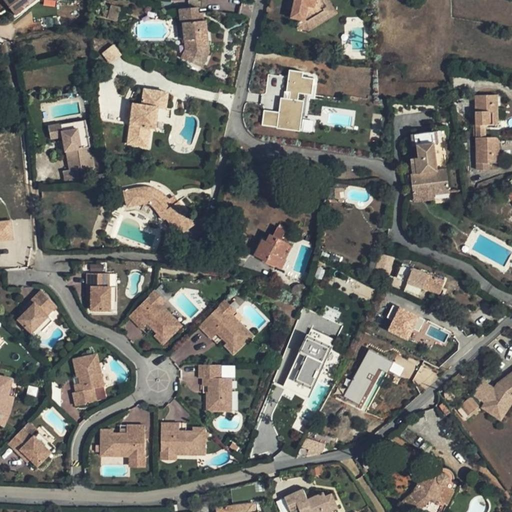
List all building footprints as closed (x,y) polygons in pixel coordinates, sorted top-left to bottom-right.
[(4,0),(15,14),(33,0),(56,0),(59,0),(58,0),(4,0)] [(319,15),(332,7),(327,0),(318,0),(319,4),(319,15)] [(291,15),(299,17),(312,20),(319,15),(319,4),(296,3),(296,7),(293,6),(291,15)] [(115,20),(118,8),(109,6),(108,11),(104,10),(102,17),(115,20)] [(199,6),(182,8),(184,24),(186,23),(190,48),(197,51),(193,61),(206,67),(213,50),(205,47),(204,37),(211,36),(208,19),(206,20),(201,20),(200,11),(199,6)] [(319,15),(319,20),(334,11),(332,7),(319,15)] [(308,27),(319,20),(319,15),(312,20),(299,17),(297,25),(308,27)] [(213,50),(211,36),(204,37),(205,47),(213,50)] [(101,53),(109,63),(121,55),(113,44),(101,53)] [(193,61),(197,51),(190,48),(186,58),(193,61)] [(303,73),(289,71),(285,92),(282,93),(284,99),(280,100),(279,113),(263,112),(262,126),(277,128),(276,130),(299,134),(303,102),(298,101),(299,95),(311,96),(313,81),(303,79),(303,73)] [(141,103),(134,102),(157,110),(158,105),(160,89),(144,88),(141,103)] [(168,90),(160,89),(158,105),(166,106),(168,90)] [(498,125),(497,95),(476,96),(478,171),(489,171),(489,163),(499,162),(498,138),(486,138),(485,125),(498,125)] [(157,110),(134,102),(132,102),(132,108),(135,109),(134,117),(131,116),(127,142),(147,144),(149,126),(155,126),(157,110)] [(64,132),(89,128),(88,120),(51,126),(53,138),(65,136),(64,132)] [(68,157),(70,170),(78,168),(82,168),(82,171),(95,169),(94,159),(92,159),(90,148),(93,148),(89,128),(64,132),(65,136),(68,157)] [(411,175),(413,193),(434,191),(434,196),(449,194),(447,171),(437,172),(434,145),(438,145),(436,133),(412,135),(414,147),(418,147),(420,162),(411,164),(412,175),(411,175)] [(152,205),(156,210),(164,204),(171,214),(167,217),(179,234),(194,223),(178,200),(176,202),(172,205),(168,199),(164,195),(158,191),(151,188),(145,187),(122,191),(125,206),(141,204),(147,204),(152,205)] [(434,191),(413,193),(414,203),(435,201),(434,196),(434,191)] [(172,196),(168,199),(172,205),(176,202),(172,196)] [(164,204),(156,210),(163,220),(167,217),(171,214),(164,204)] [(282,267),(287,259),(283,256),(289,243),(282,239),(287,230),(279,226),(274,235),(272,234),(268,241),(265,239),(257,254),(282,267)] [(283,256),(287,259),(294,246),(289,243),(283,256)] [(388,273),(393,258),(382,254),(377,271),(388,273)] [(439,293),(444,280),(403,263),(397,277),(407,281),(407,282),(422,288),(423,286),(439,293)] [(117,301),(118,286),(110,285),(111,272),(88,272),(88,286),(93,286),(92,298),(92,309),(111,309),(111,301),(117,301)] [(52,320),(47,315),(56,305),(41,290),(32,299),(35,302),(25,311),(18,318),(31,331),(37,326),(42,330),(52,320)] [(166,301),(161,296),(156,290),(150,295),(156,301),(158,299),(162,304),(166,301)] [(162,304),(158,299),(156,301),(150,295),(130,315),(142,328),(148,323),(153,329),(157,333),(154,335),(163,344),(183,325),(162,304)] [(25,311),(35,302),(32,299),(22,309),(25,311)] [(236,312),(225,300),(220,306),(226,312),(227,310),(232,315),(236,312)] [(409,342),(422,319),(395,303),(387,317),(392,321),(387,330),(409,342)] [(226,312),(220,306),(200,326),(212,339),(218,333),(227,343),(225,346),(233,354),(252,336),(232,315),(227,310),(226,312)] [(148,334),(153,329),(148,323),(142,328),(148,334)] [(36,336),(42,330),(37,326),(31,331),(36,336)] [(384,368),(399,375),(403,367),(366,350),(344,398),(365,407),(384,368)] [(296,362),(293,369),(285,385),(297,391),(300,386),(309,390),(323,362),(301,352),(296,362)] [(97,375),(101,375),(97,355),(93,356),(97,375)] [(74,399),(95,399),(93,390),(103,388),(101,375),(97,375),(93,356),(73,360),(76,378),(79,377),(80,384),(74,385),(76,393),(73,394),(74,399)] [(227,410),(227,391),(231,391),(231,377),(221,377),(221,365),(199,364),(199,377),(203,378),(203,385),(209,385),(209,392),(207,392),(207,410),(227,410)] [(480,395),(493,402),(490,408),(510,419),(511,414),(511,376),(504,383),(501,388),(488,380),(480,395)] [(479,397),(470,405),(478,415),(487,407),(479,397)] [(161,423),(160,452),(168,451),(168,453),(175,454),(204,454),(205,428),(193,428),(193,431),(179,431),(179,423),(161,423)] [(100,457),(129,458),(136,458),(136,455),(143,456),(144,427),(126,427),(125,434),(112,434),(112,431),(101,431),(100,457)] [(23,428),(8,444),(18,453),(21,451),(30,460),(37,466),(50,453),(44,447),(49,443),(38,432),(32,437),(23,428)] [(325,444),(306,438),(302,445),(310,448),(308,455),(318,454),(319,451),(322,452),(325,444)] [(55,449),(49,443),(44,447),(50,453),(55,449)] [(21,451),(18,453),(27,463),(30,460),(21,451)] [(136,458),(129,458),(128,468),(143,468),(143,456),(136,455),(136,458)] [(324,465),(320,465),(320,466),(310,467),(311,475),(321,474),(321,473),(321,472),(322,471),(323,470),(324,469),(324,465)] [(425,469),(422,474),(428,477),(430,471),(425,469)] [(428,477),(422,474),(413,491),(398,505),(405,511),(416,511),(427,502),(429,498),(446,506),(459,480),(450,476),(448,472),(444,472),(441,472),(436,470),(434,473),(430,471),(428,477)] [(325,511),(336,507),(330,493),(325,495),(324,492),(318,494),(316,491),(306,495),(303,489),(285,497),(291,511),(292,511),(299,509),(300,511),(325,511)] [(255,511),(254,503),(224,507),(225,511),(223,511),(255,511)]
